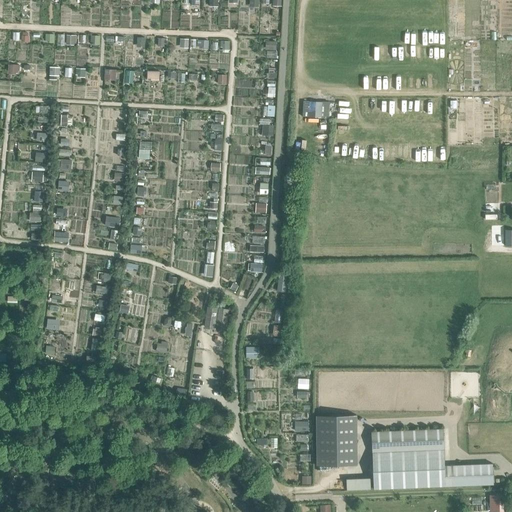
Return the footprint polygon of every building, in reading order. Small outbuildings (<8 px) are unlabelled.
[(67,34),(67,43),(76,44),(77,34),(67,34)] [(100,43),(100,34),(92,35),(92,43),(100,43)] [(189,46),(189,38),(180,38),(180,46),(189,46)] [(277,52),(277,40),(268,40),(268,52),(277,52)] [(19,73),(20,64),(9,63),(8,73),(19,73)] [(50,67),(50,75),(60,74),(60,66),(50,67)] [(117,79),(117,68),(105,68),(105,79),(117,79)] [(147,79),(160,80),(160,70),(148,70),(147,79)] [(85,95),(85,85),(75,85),(75,95),(85,95)] [(303,101),(302,116),(321,117),(328,118),(329,102),(322,102),(303,101)] [(263,135),(274,135),(274,124),(263,124),(263,135)] [(47,141),(48,132),(37,132),(37,140),(47,141)] [(150,161),(150,141),(139,141),(139,161),(150,161)] [(36,151),(35,161),(47,161),(47,152),(36,151)] [(72,168),(72,159),(62,158),(61,168),(72,168)] [(271,166),(256,166),(256,173),(270,174),(271,166)] [(32,181),(43,181),(44,171),(32,171),(32,181)] [(114,180),(123,182),(124,172),(116,171),(114,180)] [(69,190),(70,180),(59,180),(59,189),(69,190)] [(35,190),(34,200),(44,201),(44,190),(35,190)] [(267,212),(267,203),(256,202),(256,212),(267,212)] [(30,211),(30,221),(41,221),(41,211),(30,211)] [(105,226),(120,226),(121,216),(106,216),(105,226)] [(130,252),(142,252),(142,244),(131,244),(130,252)] [(250,271),(262,272),(263,263),(251,262),(250,271)] [(204,276),(213,276),(214,264),(205,264),(204,276)] [(279,274),(278,291),(286,291),(287,274),(279,274)] [(97,285),(96,291),(108,293),(109,287),(97,285)] [(121,303),(120,311),(128,313),(130,305),(121,303)] [(207,306),(204,326),(214,328),(217,308),(207,306)] [(217,308),(214,328),(226,329),(228,309),(217,308)] [(47,328),(60,329),(61,318),(48,318),(47,328)] [(168,342),(158,341),(157,351),(167,352),(168,342)] [(247,346),(246,356),(259,357),(260,346),(247,346)] [(310,388),(310,378),(298,378),(298,388),(310,388)] [(317,465),(357,465),(356,415),(316,415),(317,465)] [(309,431),(310,421),(295,420),(295,430),(309,431)] [(445,466),(443,429),(371,432),(373,489),(493,484),(493,463),(445,466)] [(346,479),(346,490),(371,489),(370,478),(346,479)] [(504,495),(494,495),(495,511),(505,511),(504,495)]
